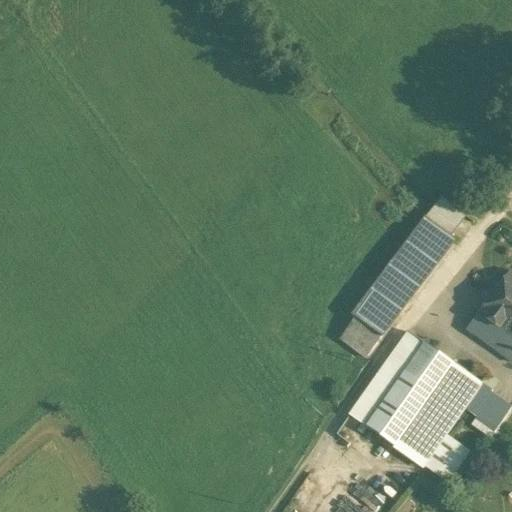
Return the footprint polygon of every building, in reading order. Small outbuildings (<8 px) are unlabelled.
[(446,208),(433,225),(456,242),(468,225),(446,208)] [(425,219),(393,264),(423,286),(456,242),(433,225),(425,219)] [(423,286),(393,264),(354,316),(358,319),(384,338),(423,286)] [(511,276),(482,316),(511,338),(511,276)] [(511,338),(482,316),(470,332),(511,363),(511,338)] [(368,359),(384,338),(358,319),(342,340),(368,359)] [(409,333),(351,416),(368,428),(426,345),(409,333)] [(426,345),(368,428),(396,448),(454,364),(426,345)] [(454,364),(396,448),(425,468),(442,444),(466,409),(483,384),(454,364)] [(483,384),(466,409),(474,415),(486,398),(487,399),(491,393),(493,391),(483,384)] [(511,408),(491,393),(487,399),(486,398),(474,415),(478,418),(496,430),(511,408)] [(496,430),(478,418),(473,425),(491,437),(496,430)] [(471,463),(442,444),(425,468),(454,488),(471,463)]
